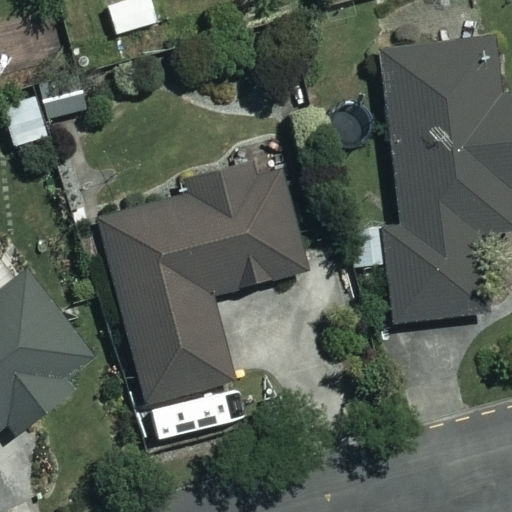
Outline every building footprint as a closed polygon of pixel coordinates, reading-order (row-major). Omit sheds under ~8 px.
[(156,0),(123,0),(109,4),(121,43),(166,29),(156,0)] [(511,238),(511,52),(511,44),(389,55),(409,261),(395,263),(402,330),(494,321),(486,241),(511,238)] [(71,116),(64,89),(4,105),(18,157),(53,148),(47,123),(71,116)] [(316,278),(287,168),(199,191),(201,201),(108,225),(156,411),(240,389),(217,303),(316,278)] [(10,299),(0,285),(0,442),(19,428),(28,440),(111,378),(37,278),(10,299)]
